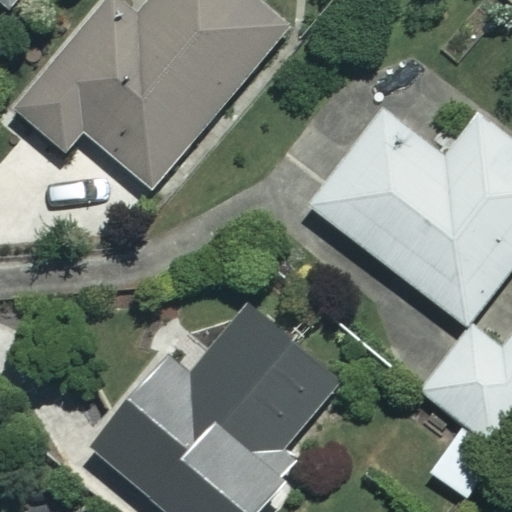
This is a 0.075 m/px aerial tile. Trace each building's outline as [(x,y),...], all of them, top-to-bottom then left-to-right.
[(16,0),(0,0),(0,6),(7,12),(16,0)] [(285,29),(250,0),(148,0),(133,18),(111,0),(108,0),(13,114),(63,155),(81,134),(149,192),(285,29)] [(441,162),(376,116),(307,214),(468,328),(511,265),(511,145),(472,118),(441,162)] [(336,387),(245,309),(188,377),(164,356),(82,453),(150,511),(251,511),(295,461),(282,450),(336,387)] [(470,505),(511,450),(511,322),(492,349),(468,330),(419,394),(464,428),(429,474),(470,505)]
